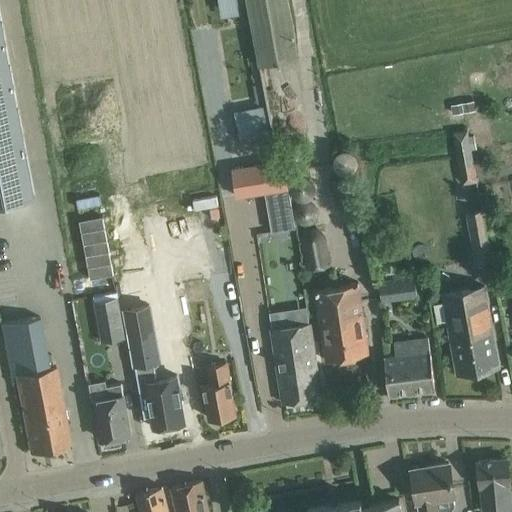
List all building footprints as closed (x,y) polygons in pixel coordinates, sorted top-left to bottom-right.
[(237,0),(219,0),(222,15),(239,12),(237,0)] [(287,0),(246,0),(258,65),(298,58),(287,0)] [(0,205),(34,199),(0,16),(0,205)] [(474,100),(461,102),(463,111),(475,109),(474,100)] [(466,128),(451,130),(461,184),(475,181),(466,128)] [(334,157),(333,159),(333,161),(334,163),(334,165),(335,166),(336,168),(338,169),(339,170),(341,171),(343,172),(345,172),(347,172),(349,171),(351,171),(352,170),(354,168),(355,167),(356,165),(357,163),(357,161),(357,159),(357,158),(357,156),(356,154),(355,152),(353,151),(352,150),(350,149),(348,148),(346,148),(344,148),(342,148),(341,149),(339,149),(338,150),(336,152),(335,153),(334,155),(334,157)] [(284,159),(233,167),(238,197),(265,192),(271,230),(295,226),(284,159)] [(292,185),(291,186),(292,188),(292,190),(293,192),(294,194),(295,195),(296,196),(298,197),(300,198),(302,198),(304,198),(305,198),(307,197),(309,196),(310,195),(312,194),(313,192),(313,190),(314,188),(314,187),(314,185),(313,183),(312,181),(311,180),(310,178),(308,177),(306,176),(304,176),(303,176),(301,176),(299,176),(297,177),(296,178),(294,180),(293,181),(292,183),(292,185)] [(351,176),(331,180),(333,192),(353,188),(351,176)] [(294,210),(294,212),(294,214),(294,216),(295,218),(296,219),(298,221),(299,222),(301,223),(303,223),(305,223),(307,223),(309,223),(311,222),(312,221),(314,220),(315,219),(316,217),(317,215),(318,213),(318,211),(318,209),(317,208),(316,206),(315,204),(314,203),(313,201),(311,200),(309,200),(308,199),(306,199),(304,199),(302,200),(300,201),(298,202),(297,203),(296,204),(295,206),(294,208),(294,210)] [(474,261),(490,258),(481,209),(465,212),(474,261)] [(147,221),(156,285),(208,278),(200,214),(147,221)] [(301,237),(300,238),(301,240),(307,269),(331,264),(325,234),(324,233),(323,232),(323,231),(322,230),(321,229),(320,228),(318,227),(317,227),(316,226),(314,226),(313,226),(312,226),(310,226),(309,226),(308,227),(306,228),(305,228),(304,229),(303,230),(302,232),(302,233),(301,234),(301,235),(301,237)] [(415,275),(403,277),(379,280),(382,300),(417,294),(415,275)] [(338,287),(351,355),(368,353),(365,333),(357,284),(338,287)] [(498,365),(495,345),(484,285),(444,292),(458,372),(498,365)] [(351,355),(338,287),(315,291),(323,340),(327,360),(351,355)] [(139,295),(121,298),(144,422),(148,421),(150,430),(188,423),(179,372),(154,376),(152,365),(152,364),(155,364),(142,294),(139,295)] [(117,295),(93,299),(101,340),(124,335),(117,295)] [(318,376),(312,336),(310,322),(272,327),(280,382),(283,402),(321,396),(318,376)] [(435,388),(432,368),(430,349),(428,336),(393,340),(395,353),(389,355),(384,355),(389,394),(435,388)] [(208,365),(210,382),(199,384),(202,401),(206,400),(210,417),(236,412),(232,393),(227,362),(208,365)] [(56,366),(52,367),(16,373),(30,452),(71,444),(56,366)] [(109,396),(94,399),(101,438),(130,433),(123,393),(121,382),(110,384),(107,385),(109,396)] [(478,460),(480,482),(483,509),(511,506),(510,481),(508,457),(478,460)] [(453,505),(452,494),(454,494),(449,462),(412,468),(417,500),(419,500),(420,511),(437,511),(449,510),(453,505)] [(208,511),(201,480),(172,486),(177,511),(208,511)] [(162,485),(136,492),(141,511),(169,511),(165,498),(162,486),(162,485)] [(361,499),(340,502),(342,511),(401,511),(399,498),(362,505),(361,499)] [(342,511),(340,502),(307,508),(307,511),(342,511)]
